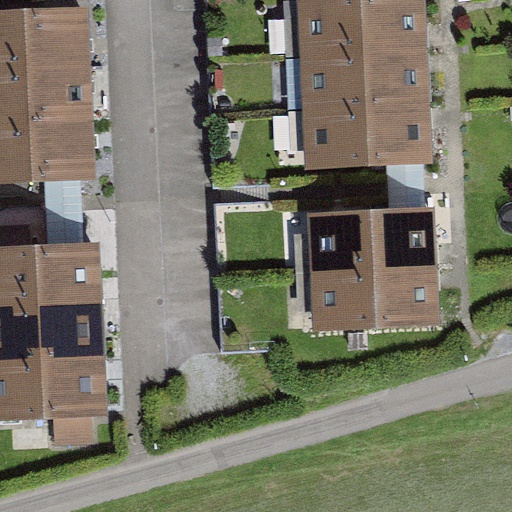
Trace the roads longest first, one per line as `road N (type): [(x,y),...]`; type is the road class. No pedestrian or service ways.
road 1 (residential): [(18,511),(511,376)]
road 2 (residential): [(129,0),(145,365)]
